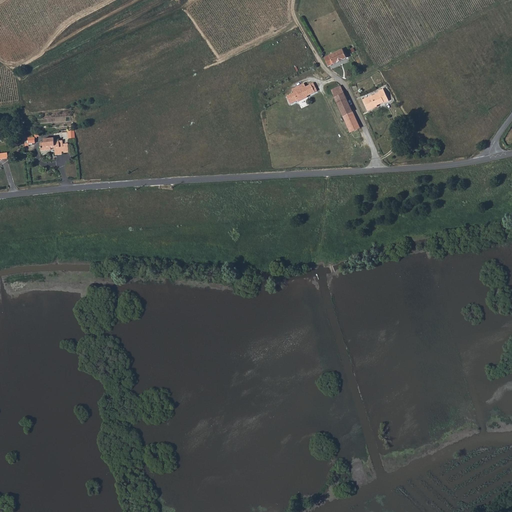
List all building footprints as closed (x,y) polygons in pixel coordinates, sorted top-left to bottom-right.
[(341,51),(328,57),(332,65),(345,58),(341,51)] [(327,68),(332,65),(328,57),(323,59),(327,68)] [(296,99),(301,96),(302,98),(316,91),(311,83),(301,88),(301,90),(299,90),(298,91),(298,92),(298,94),(294,96),(292,93),(285,97),(289,104),(296,101),(296,99)] [(331,91),(346,127),(349,134),(359,130),(341,87),(331,91)] [(378,95),(384,105),(385,106),(390,104),(384,90),(379,92),(379,94),(378,95)] [(363,101),(368,113),(373,111),(372,110),(377,107),(384,105),(378,95),(372,98),(372,97),(363,101)] [(44,143),(44,147),(40,147),(41,155),(51,154),(51,152),(54,152),(55,159),(62,159),(61,156),(63,156),(64,157),(69,156),(68,147),(64,147),(64,144),(54,145),(54,142),(44,143)]
